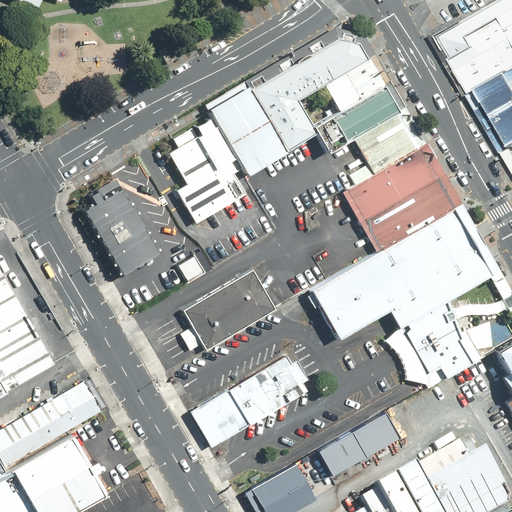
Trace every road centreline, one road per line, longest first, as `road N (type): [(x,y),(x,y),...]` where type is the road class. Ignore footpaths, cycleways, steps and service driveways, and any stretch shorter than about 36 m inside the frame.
road 1 (secondary): [(18,188),(204,511)]
road 2 (secondary): [(327,0),(18,188)]
road 3 (primary): [(511,234),(383,0)]
